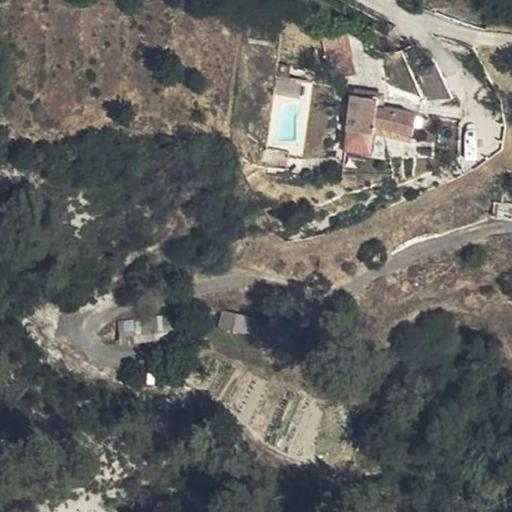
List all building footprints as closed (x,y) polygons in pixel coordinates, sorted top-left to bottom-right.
[(373,21),(348,16),(347,37),(373,40),(373,21)] [(373,40),(347,37),(348,61),(373,63),(373,40)] [(280,62),(293,65),(296,52),(283,48),(280,62)] [(388,107),(389,99),(358,91),(349,129),(380,138),(383,126),(388,107)] [(414,115),(388,107),(383,126),(393,128),(410,133),(414,115)] [(383,126),(380,138),(389,140),(393,128),(383,126)] [(407,145),(410,133),(393,128),(389,140),(407,145)] [(352,175),(369,174),(369,156),(352,156),(352,175)] [(511,198),(511,183),(501,182),(500,196),(511,198)] [(490,214),(511,217),(511,198),(500,196),(493,195),(490,214)]
